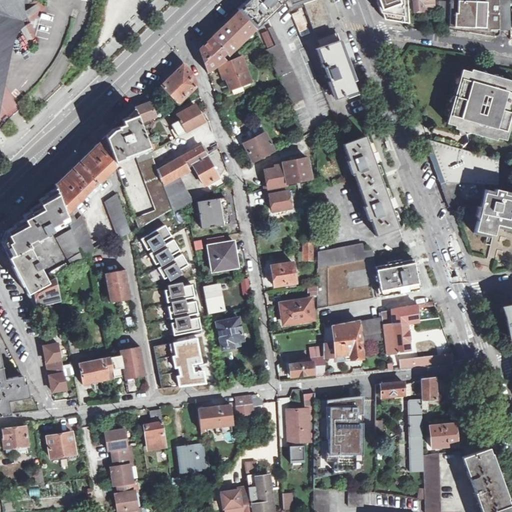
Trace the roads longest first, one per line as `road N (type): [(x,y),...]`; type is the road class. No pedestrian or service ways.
road 1 (residential): [(480,365),(49,415)]
road 2 (secondary): [(0,197),(202,0)]
road 3 (residential): [(354,27),(451,289)]
road 4 (residential): [(354,27),(511,51)]
road 5 (residential): [(0,284),(36,360),(49,415)]
